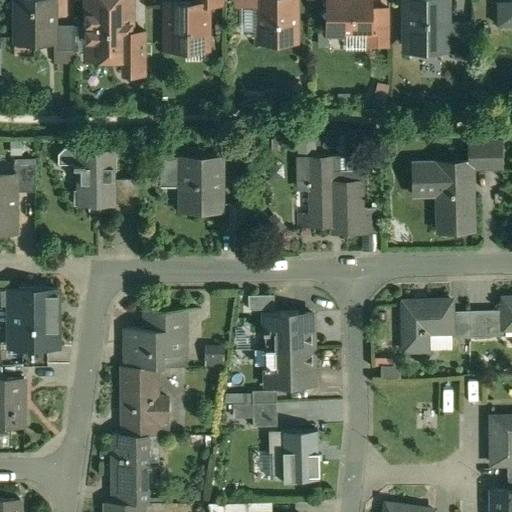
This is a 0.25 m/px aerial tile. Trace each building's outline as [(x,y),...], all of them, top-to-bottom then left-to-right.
[(55,0),(14,0),(14,43),(54,43),(55,43),(55,25),(55,0)] [(146,31),(131,31),(131,22),(127,22),(126,0),(86,0),(86,58),(109,58),(109,51),(124,51),(124,73),(146,73),(146,31)] [(295,0),(247,0),(248,5),(257,5),(257,41),(295,41),(295,0)] [(370,0),(327,0),(327,9),(321,15),(327,21),(327,33),(365,33),(370,33),(370,9),(370,0)] [(446,0),(405,0),(405,46),(445,46),(446,46),(446,22),(446,0)] [(511,1),(497,2),(497,25),(511,25),(511,1)] [(194,2),(165,2),(165,48),(185,48),(191,42),(207,42),(208,4),(207,2),(194,2)] [(389,8),(370,9),(370,33),(365,33),(365,45),(389,44),(389,8)] [(471,22),(446,22),(446,46),(445,46),(445,51),(448,51),(452,55),(452,58),(471,58),(471,22)] [(74,25),(55,25),(55,43),(54,43),(54,51),(74,51),(74,25)] [(500,140),(474,141),(474,148),(469,148),(470,160),(471,160),(472,167),(500,167),(500,140)] [(115,148),(77,148),(77,147),(64,147),(58,153),(58,163),(73,163),(73,167),(76,167),(76,188),(73,189),(73,204),(139,204),(139,178),(115,178),(115,148)] [(220,156),(159,155),(158,179),(182,179),(181,210),(219,210),(220,156)] [(361,179),(332,180),(332,156),(297,157),(298,186),(310,186),(311,212),(311,224),(341,223),(341,232),(362,231),(362,207),(361,179)] [(470,160),(413,162),(414,188),(437,188),(438,230),(473,229),(472,167),(471,160),(470,160)] [(35,191),(35,161),(19,161),(19,191),(35,191)] [(14,173),(0,172),(0,232),(17,232),(17,231),(16,231),(15,171),(14,171),(14,173)] [(250,203),(229,203),(229,228),(247,229),(250,203)] [(379,231),(378,207),(362,207),(362,231),(379,231)] [(311,212),(299,212),(299,224),(311,224),(311,212)] [(58,289),(8,289),(9,348),(22,348),(47,348),(58,348),(58,289)] [(274,308),(273,294),(247,294),(248,309),(274,308)] [(511,297),(503,298),(503,310),(503,330),(506,330),(511,329),(511,297)] [(451,299),(403,300),(404,349),(427,349),(426,331),(449,331),(452,330),(451,311),(451,299)] [(186,307),(145,306),(145,327),(125,326),(125,352),(161,352),(186,352),(186,307)] [(493,310),(467,311),(468,336),(493,336),(493,310)] [(503,330),(503,310),(493,310),(493,336),(506,336),(506,330),(503,330)] [(298,313),(298,311),(263,312),(264,329),(262,329),(263,333),(264,333),(264,349),(313,348),(312,313),(298,313)] [(467,311),(451,311),(452,330),(449,331),(450,336),(468,336),(467,311)] [(225,347),(206,346),(205,364),(225,364),(225,347)] [(47,348),(22,348),(22,366),(48,366),(47,348)] [(313,348),(264,349),(264,365),(265,365),(263,365),(264,369),(265,369),(265,386),(300,385),(300,383),(314,383),(313,348)] [(161,352),(125,352),(125,366),(153,366),(153,363),(161,363),(161,352)] [(125,366),(123,366),(122,420),(157,420),(168,420),(169,397),(157,396),(158,366),(153,366),(125,366)] [(2,378),(0,377),(0,427),(24,427),(24,378),(2,378)] [(276,402),(276,390),(252,391),(252,403),(276,402)] [(277,426),(276,402),(252,403),(253,427),(277,426)] [(511,416),(491,417),(492,465),(507,465),(511,464),(511,416)] [(157,420),(122,420),(121,434),(146,434),(157,434),(157,420)] [(316,430),(269,431),(269,456),(266,456),(267,479),(284,479),(284,480),(318,479),(316,430)] [(121,434),(112,434),(111,488),(116,488),(146,488),(158,488),(158,466),(145,466),(146,434),(121,434)] [(146,488),(116,488),(116,503),(143,503),(146,502),(146,488)] [(511,511),(511,490),(508,491),(492,491),(491,511),(511,511)] [(20,500),(0,499),(0,511),(17,511),(17,502),(20,502),(20,500)] [(116,503),(105,503),(104,511),(143,511),(143,503),(116,503)]
